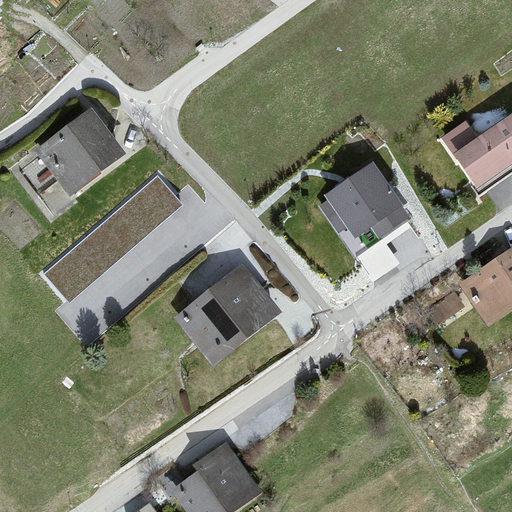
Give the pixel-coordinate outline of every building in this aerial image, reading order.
[(97,115),(43,159),(78,202),(134,159),(97,115)] [(511,124),(464,158),(487,192),(511,175),(511,124)] [(375,221),(382,233),(413,214),(378,158),(318,195),(340,229),(352,221),(358,231),(375,221)] [(511,264),(467,294),(502,328),(511,321),(511,264)] [(249,276),(181,322),(223,369),(291,317),(249,276)] [(231,452),(181,494),(195,511),(252,511),(275,496),(231,452)] [(161,511),(150,498),(132,511),(161,511)]
